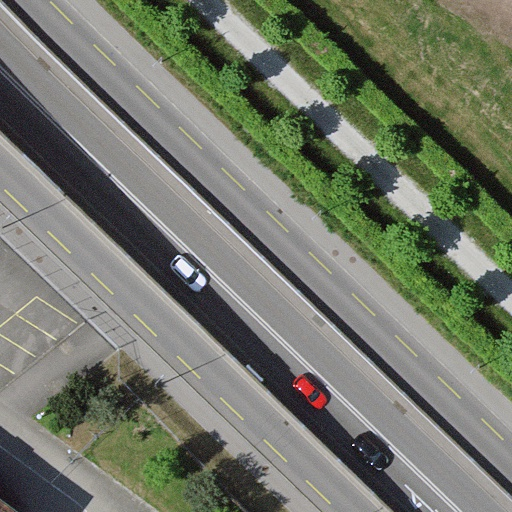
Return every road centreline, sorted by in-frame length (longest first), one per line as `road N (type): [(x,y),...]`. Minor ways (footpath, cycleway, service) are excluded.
road 1 (secondary): [(511,448),(32,0)]
road 2 (primary): [(0,65),(457,511)]
road 3 (secondary): [(0,155),(371,511)]
road 4 (track): [(202,0),(511,299)]
